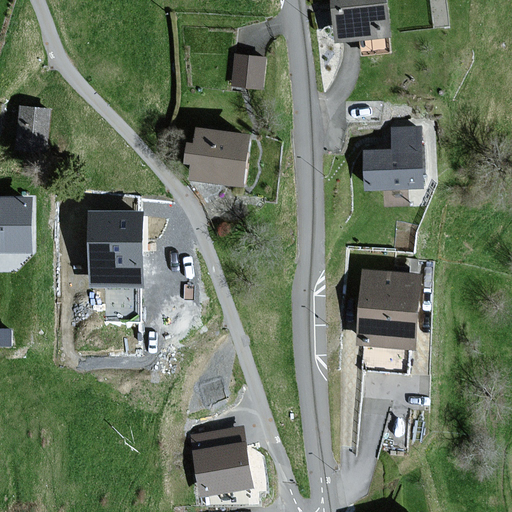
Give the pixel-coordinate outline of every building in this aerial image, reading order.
[(388,0),(335,0),(339,39),(392,34),(388,0)] [(267,55),(236,52),(233,84),(264,86),(267,55)] [(50,109),(22,107),(19,146),(47,149),(50,109)] [(254,133),(200,126),(197,143),(190,142),(187,163),(195,164),(193,179),(247,186),(254,133)] [(396,148),(368,149),(369,188),(424,186),(422,126),(395,127),(396,148)] [(33,198),(0,197),(0,248),(33,249),(33,198)] [(141,214),(91,214),(91,285),(141,285),(141,214)] [(421,276),(367,272),(363,342),(416,346),(421,276)] [(12,329),(0,329),(0,343),(12,344),(12,329)] [(254,485),(245,427),(194,436),(204,493),(254,485)]
